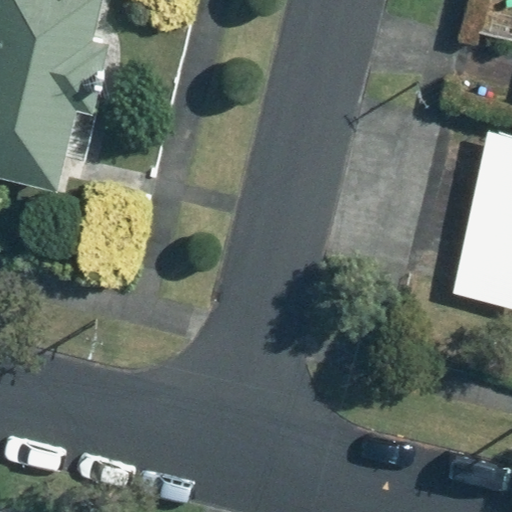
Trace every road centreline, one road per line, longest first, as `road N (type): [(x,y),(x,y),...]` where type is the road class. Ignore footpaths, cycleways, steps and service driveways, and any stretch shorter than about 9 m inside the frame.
road 1 (residential): [(330,0),(222,455)]
road 2 (residential): [(222,455),(456,511)]
road 3 (residential): [(0,401),(222,455)]
